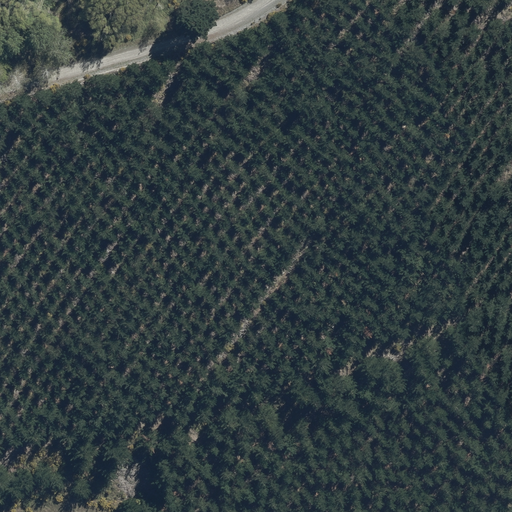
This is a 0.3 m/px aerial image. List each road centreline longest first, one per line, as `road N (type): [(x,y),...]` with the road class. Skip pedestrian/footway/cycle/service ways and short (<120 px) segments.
road 1 (track): [(0,452),(177,409),(511,281)]
road 2 (track): [(143,417),(184,434),(211,459),(248,423),(276,411),(465,369),(511,432)]
road 3 (track): [(0,78),(168,34),(247,0)]
